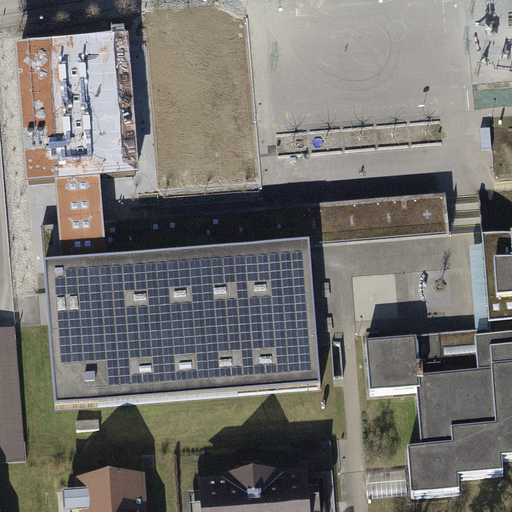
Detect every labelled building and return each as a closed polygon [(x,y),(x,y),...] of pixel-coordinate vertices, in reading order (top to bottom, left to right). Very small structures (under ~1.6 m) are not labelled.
[(126,44),(18,53),(29,184),(137,175),(126,44)] [(438,205),(39,235),(53,413),(316,393),(312,344),(305,247),(440,237),(438,205)] [(476,380),(422,385),(420,369),(433,368),(432,350),(418,351),(418,347),(366,351),(371,404),(417,400),(423,455),(407,456),(412,505),(462,501),(461,484),(507,480),(506,464),(511,463),(511,241),(511,242),(511,247),(511,262),(495,265),(499,305),(511,303),(511,339),(473,343),(476,380)] [(17,331),(0,332),(0,466),(27,465),(17,331)] [(299,511),(298,479),(197,486),(199,511),(299,511)] [(138,511),(136,482),(73,487),(75,511),(138,511)]
